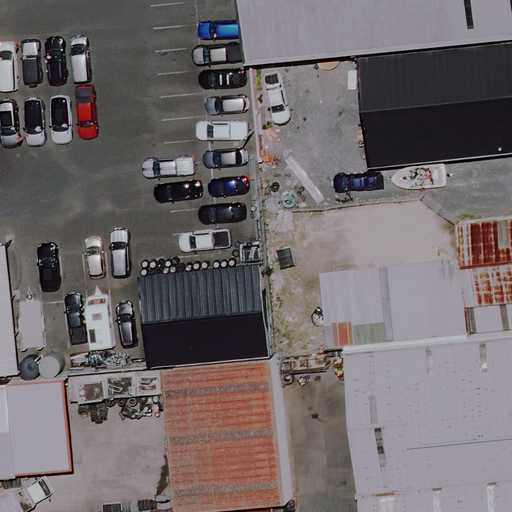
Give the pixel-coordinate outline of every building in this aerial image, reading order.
[(511,0),(277,0),(284,71),(511,50),(511,0)] [(511,50),(284,71),(291,156),(386,147),(388,175),(511,163),(511,50)] [(511,318),(511,233),(494,235),(502,319),(511,318)] [(0,253),(0,391),(56,386),(44,250),(0,253)] [(511,345),(391,356),(404,508),(511,497),(511,345)] [(316,362),(197,373),(209,511),(329,511),(330,511),(316,362)] [(56,386),(0,391),(0,499),(113,490),(103,382),(56,386)] [(511,511),(511,497),(404,508),(404,511),(511,511)]
